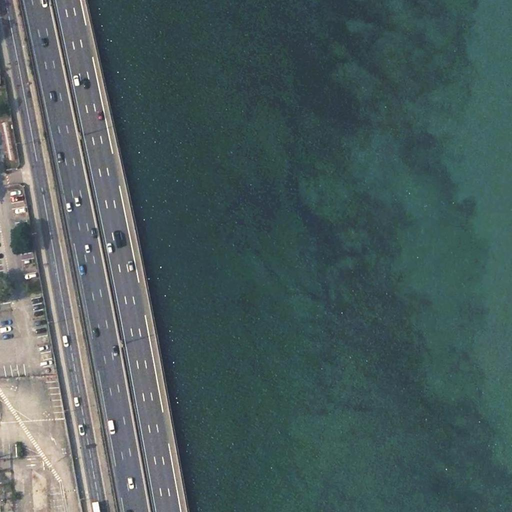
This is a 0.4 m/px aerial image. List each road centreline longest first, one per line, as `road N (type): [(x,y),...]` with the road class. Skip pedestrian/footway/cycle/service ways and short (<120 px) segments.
road 1 (trunk): [(36,0),(136,511)]
road 2 (trunk): [(168,511),(68,0)]
road 3 (secondary): [(4,0),(99,511)]
